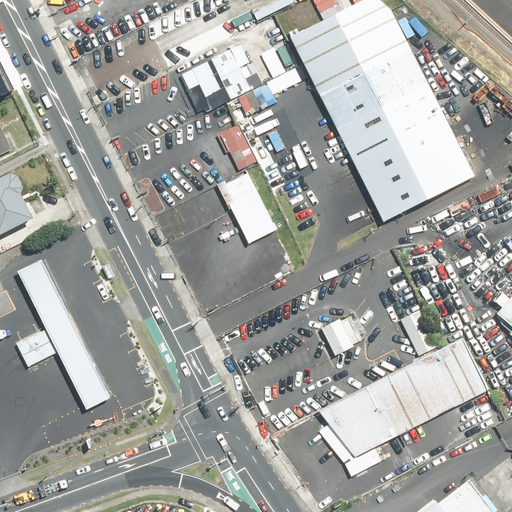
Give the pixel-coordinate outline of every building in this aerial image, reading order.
[(474,174),(384,0),(376,0),(296,41),(311,70),(388,218),(474,174)] [(314,0),(325,21),(367,0),(314,0)] [(196,34),(159,53),(167,69),(204,50),(196,34)] [(232,46),(173,78),(193,116),(252,84),(232,46)] [(0,69),(0,98),(12,93),(0,69)] [(0,156),(16,149),(3,122),(0,123),(0,156)] [(261,162),(243,124),(225,132),(242,170),(261,162)] [(0,176),(0,234),(0,235),(38,216),(25,190),(27,185),(21,174),(16,171),(12,170),(0,176)] [(254,172),(222,187),(251,248),(282,233),(254,172)] [(42,260),(20,271),(47,327),(60,352),(88,409),(111,398),(42,260)] [(511,302),(501,316),(511,325),(511,302)] [(422,310),(402,319),(419,354),(439,345),(422,310)] [(354,316),(324,330),(338,359),(368,346),(354,316)] [(58,352),(47,328),(18,342),(29,366),(58,352)] [(493,394),(468,342),(322,412),(360,459),(493,394)] [(445,511),(438,502),(435,498),(415,511),(445,511)]
